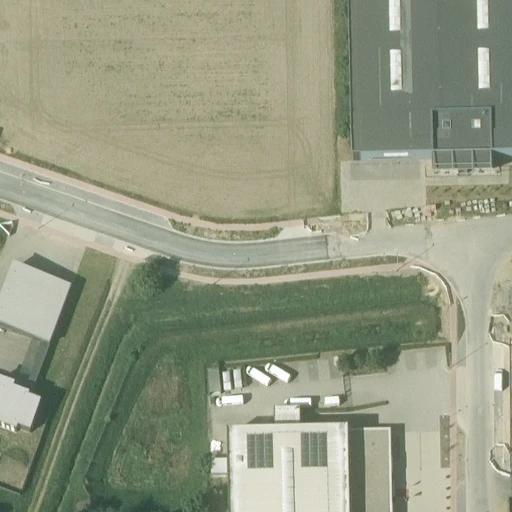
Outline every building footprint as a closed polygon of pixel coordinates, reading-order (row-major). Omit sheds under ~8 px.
[(511,0),(348,0),(352,165),(432,163),(433,174),(458,173),(458,177),(468,177),(467,173),(493,172),(493,162),(511,161),(511,0)] [(70,293),(14,272),(0,309),(0,330),(49,349),(70,293)] [(417,352),(389,354),(390,371),(418,370),(417,352)] [(29,403),(13,397),(14,393),(0,387),(0,420),(1,421),(0,424),(0,429),(17,436),(18,432),(31,436),(41,410),(28,405),(29,403)] [(306,433),(305,413),(280,413),(281,434),(306,433)] [(392,511),(391,432),(351,433),(352,511),(392,511)] [(352,511),(351,433),(233,435),(233,511),(352,511)]
